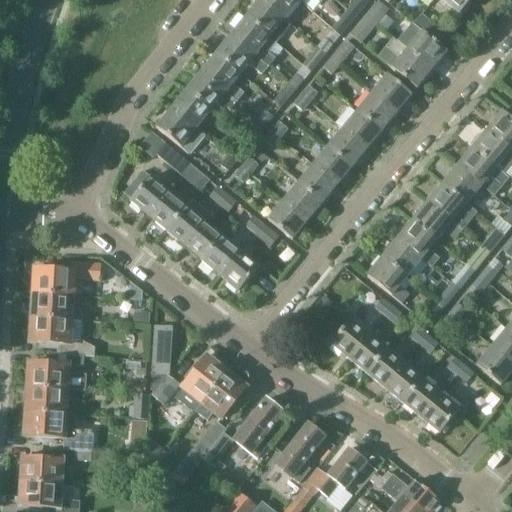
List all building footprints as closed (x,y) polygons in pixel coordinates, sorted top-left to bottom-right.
[(261,0),(246,19),(276,43),(290,25),(285,21),(285,20),(261,0)] [(297,0),(260,0),(261,0),(285,20),(300,2),(297,0)] [(439,0),(458,15),(470,0),(439,0)] [(377,1),(363,18),(374,27),(387,10),(377,1)] [(354,3),(346,12),(354,19),(362,10),(354,3)] [(354,19),(346,12),(339,22),(346,29),(354,19)] [(444,35),(420,14),(411,24),(422,33),(436,45),(444,35)] [(374,27),(363,18),(350,35),(360,43),(374,27)] [(246,19),(230,38),(267,68),(274,60),(267,54),(276,43),(246,19)] [(431,72),(447,54),(436,45),(422,33),(407,51),(431,72)] [(230,38),(216,55),(241,75),(248,66),(261,76),(267,68),(230,38)] [(431,72),(407,51),(393,39),(386,48),(399,60),(391,70),(415,90),(431,72)] [(324,41),(318,48),(326,54),(332,46),(324,41)] [(345,42),(334,55),(343,63),(354,49),(345,42)] [(326,54),(318,48),(305,64),(313,70),(326,54)] [(216,55),(201,73),(237,101),(242,94),(232,86),(241,75),(216,55)] [(343,63),(334,55),(322,69),(331,77),(343,63)] [(201,73),(187,92),(217,116),(224,107),(229,111),(237,101),(201,73)] [(295,75),(288,85),(295,91),(303,82),(295,75)] [(386,76),(371,95),(395,115),(411,96),(386,76)] [(295,91),(288,85),(280,94),(288,101),(295,91)] [(308,87),(301,96),(309,103),(317,94),(308,87)] [(187,92),(172,110),(197,129),(210,113),(216,117),(217,116),(187,92)] [(371,95),(356,113),(380,133),(395,115),(371,95)] [(309,103),(301,96),(293,105),(302,112),(309,103)] [(197,129),(172,110),(157,129),(181,148),(197,129)] [(266,112),(258,121),(266,127),(273,118),(266,112)] [(356,113),(341,131),(365,151),(380,133),(356,113)] [(511,121),(502,113),(486,132),(511,152),(511,153),(511,121)] [(266,127),(258,121),(250,131),(258,137),(266,127)] [(278,123),(271,132),(280,140),(287,131),(278,123)] [(341,131),(326,149),(351,169),(365,151),(341,131)] [(280,140),(271,132),(264,141),(272,149),(280,140)] [(471,150),(496,170),(504,176),(511,166),(511,153),(511,152),(486,132),(471,150)] [(157,156),(182,177),(190,167),(165,146),(157,156)] [(236,148),(229,158),(236,164),(244,154),(236,148)] [(326,149),(312,167),(336,187),(351,169),(326,149)] [(471,150),(456,168),(481,188),(496,170),(471,150)] [(236,164),(229,158),(221,167),(228,173),(236,164)] [(249,159),(241,168),(250,176),(258,167),(249,159)] [(190,167),(182,177),(191,185),(200,174),(190,167)] [(312,167),(297,185),(321,205),(336,187),(312,167)] [(250,176),(241,168),(234,177),(242,184),(250,176)] [(456,168),(441,186),(466,206),(481,188),(456,168)] [(129,202),(148,218),(169,193),(150,177),(129,202)] [(297,185),(282,202),(306,222),(321,205),(297,185)] [(441,186),(426,204),(451,224),(466,206),(441,186)] [(211,208),(215,210),(227,196),(217,188),(210,198),(215,203),(211,208)] [(148,218),(166,233),(186,208),(169,193),(148,218)] [(227,196),(215,210),(215,211),(213,213),(216,216),(222,208),(228,213),(236,204),(227,196)] [(306,222),(282,202),(267,220),(292,240),(306,222)] [(426,204),(411,222),(436,242),(443,233),(454,242),(462,233),(451,224),(426,204)] [(166,233),(183,247),(204,223),(186,208),(166,233)] [(511,226),(511,213),(510,212),(503,221),(511,228),(511,226)] [(246,228),(254,235),(262,226),(254,218),(246,228)] [(411,222),(396,240),(421,261),(431,270),(439,261),(428,252),(436,242),(411,222)] [(183,247),(201,262),(222,237),(204,223),(183,247)] [(262,226),(254,235),(264,243),(270,248),(278,239),(272,234),(262,226)] [(201,262),(219,277),(240,252),(222,237),(201,262)] [(488,239),(480,249),(488,256),(496,246),(488,239)] [(396,240),(381,259),(406,279),(421,261),(396,240)] [(511,255),(511,244),(508,242),(500,251),(509,259),(511,255)] [(240,252),(219,277),(237,293),(258,268),(248,259),(256,250),(247,243),(241,253),(240,252)] [(488,256),(480,249),(465,266),(473,273),(488,256)] [(406,279),(381,259),(366,277),(390,297),(391,297),(401,306),(409,297),(399,288),(406,279)] [(34,269),(33,295),(73,298),(74,279),(99,281),(100,265),(74,264),(74,272),(34,269)] [(487,268),(478,278),(487,286),(496,276),(487,268)] [(463,270),(451,284),(459,291),(471,276),(463,270)] [(487,286),(478,278),(470,288),(479,296),(487,286)] [(459,291),(451,284),(439,299),(447,306),(459,291)] [(72,312),(73,298),(33,295),(31,319),(71,322),(81,322),(81,313),(72,312)] [(374,310),(384,318),(392,308),(383,300),(374,310)] [(437,304),(421,322),(429,328),(437,319),(445,311),(437,304)] [(458,305),(451,313),(459,320),(466,312),(458,305)] [(392,308),(384,318),(393,326),(402,316),(392,308)] [(133,313),(132,324),(149,326),(150,315),(133,313)] [(459,320),(451,313),(444,320),(452,327),(459,320)] [(71,322),(31,319),(30,344),(68,347),(68,356),(94,358),(94,348),(81,341),(80,341),(80,337),(83,334),(83,326),(81,322),(71,322)] [(329,346),(348,361),(368,336),(350,321),(329,346)] [(165,402),(179,385),(177,383),(167,376),(167,373),(170,329),(154,328),(151,375),(150,375),(149,396),(148,421),(145,461),(152,467),(176,438),(166,430),(168,405),(165,402)] [(411,339),(420,347),(429,337),(419,329),(411,339)] [(511,338),(504,332),(489,350),(511,368),(511,338)] [(348,361),(366,376),(386,351),(368,336),(348,361)] [(429,337),(420,347),(430,355),(439,345),(429,337)] [(511,372),(511,368),(489,350),(475,367),(500,387),(511,372)] [(366,376),(384,391),(405,365),(386,351),(366,376)] [(28,364),(27,389),(66,391),(84,392),(84,391),(85,391),(86,376),(75,375),(76,368),(83,367),(84,358),(66,357),(65,366),(28,364)] [(195,412),(225,374),(206,358),(182,388),(175,397),(195,412)] [(447,368),(456,377),(465,367),(455,358),(447,368)] [(384,391),(402,406),(423,380),(405,365),(384,391)] [(465,367),(456,377),(466,385),(474,375),(465,367)] [(245,389),(225,374),(195,412),(206,421),(213,413),(221,420),(245,389)] [(402,406),(421,420),(441,395),(423,380),(402,406)] [(145,396),(146,386),(128,385),(127,395),(134,395),(145,396)] [(27,389),(25,414),(64,417),(65,416),(66,391),(27,389)] [(149,396),(145,396),(134,395),(133,420),(146,421),(148,421),(149,396)] [(441,395),(421,420),(439,435),(459,410),(441,395)] [(232,442),(223,435),(203,461),(212,469),(233,443),(257,462),(268,448),(261,442),(283,415),(265,401),(232,442)] [(64,417),(25,414),(23,438),(63,441),(62,451),(90,453),(92,431),(75,430),(76,417),(65,416),(64,417)] [(145,440),(146,421),(133,420),(130,420),(129,440),(145,440)] [(193,475),(203,461),(223,435),(226,431),(214,422),(191,452),(194,454),(184,467),(193,475)] [(287,449),(274,466),(285,475),(295,462),(302,467),(325,439),(307,425),(287,449)] [(303,490),(288,507),(289,508),(286,511),(301,511),(313,498),(312,497),(317,491),(327,500),(338,486),(345,492),(367,464),(348,449),(327,477),(317,469),(302,489),(303,490)] [(74,462),(91,463),(91,454),(75,453),(74,462)] [(22,457),(20,483),(61,486),(62,460),(22,457)] [(167,479),(181,490),(189,480),(175,469),(167,479)] [(387,473),(382,479),(420,511),(433,511),(440,504),(414,482),(408,490),(392,476),(391,478),(387,473)] [(396,504),(391,510),(392,511),(420,511),(382,479),(376,474),(370,482),(380,491),(396,504)] [(59,501),(61,486),(20,483),(18,508),(59,511),(58,511),(78,511),(79,503),(59,501)] [(273,496),(288,507),(297,494),(283,483),(273,496)] [(239,495),(225,511),(253,511),(256,508),(239,495)] [(377,511),(361,498),(356,504),(364,511),(392,511),(391,510),(389,511),(377,511)]
